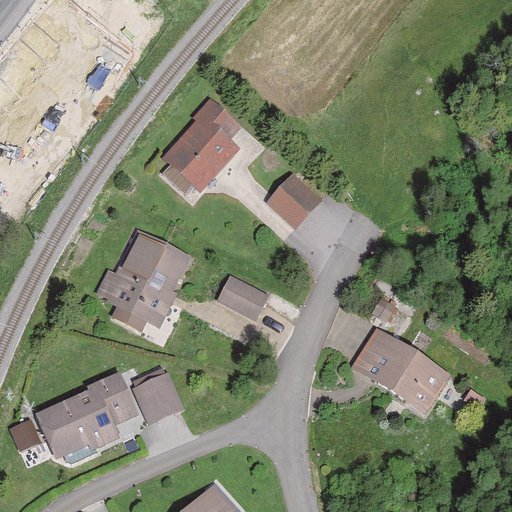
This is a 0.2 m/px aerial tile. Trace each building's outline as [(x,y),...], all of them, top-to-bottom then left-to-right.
[(246,137),(206,103),(155,163),(195,197),(246,137)] [(260,208),(292,236),(314,211),(283,182),(260,208)] [(186,262),(127,234),(90,313),(149,341),(186,262)] [(213,307),(252,327),(265,303),(226,282),(213,307)] [(448,389),(375,338),(349,376),(422,427),(448,389)] [(141,417),(120,374),(77,395),(80,401),(28,425),(48,468),(83,452),(88,462),(118,448),(110,431),(141,417)] [(151,430),(178,418),(161,379),(134,391),(151,430)] [(216,511),(199,495),(181,511),(216,511)]
